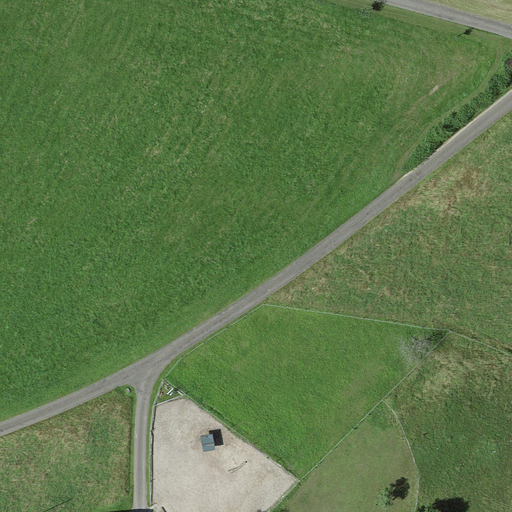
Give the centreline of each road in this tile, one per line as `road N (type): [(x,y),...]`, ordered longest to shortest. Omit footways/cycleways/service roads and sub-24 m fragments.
road 1 (track): [(0,428),(157,360),(277,283),(511,102)]
road 2 (track): [(157,360),(163,511)]
